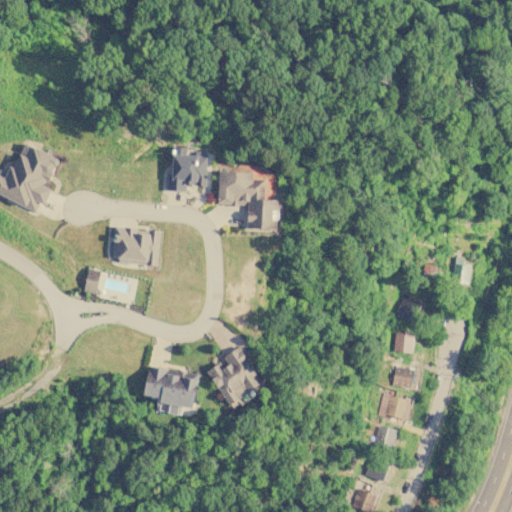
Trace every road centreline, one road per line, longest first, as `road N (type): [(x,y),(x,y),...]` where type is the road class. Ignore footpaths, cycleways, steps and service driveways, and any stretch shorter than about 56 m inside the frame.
road 1 (residential): [(124,317),(173,334),(205,325),(215,305),(212,234),(196,218),(84,208)]
road 2 (residential): [(403,511),(452,327)]
road 3 (residential): [(0,249),(47,288),(58,308),(61,348)]
